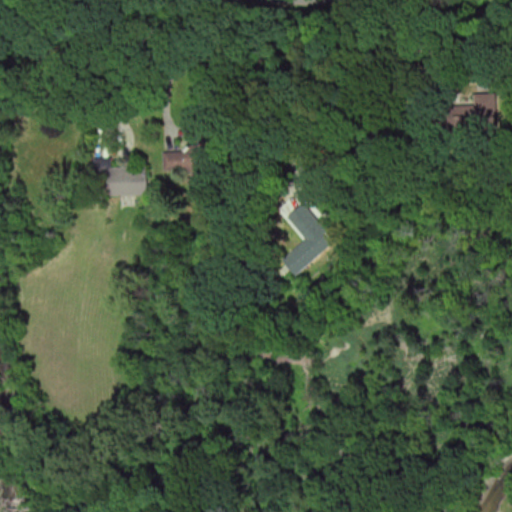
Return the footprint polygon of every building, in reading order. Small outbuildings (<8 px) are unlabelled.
[(475,93),(475,103),(451,104),(452,127),(499,126),(498,93),(475,93)] [(164,170),(209,169),(209,150),(164,150),(164,170)] [(20,189),(70,187),(69,166),(50,167),(49,153),(19,154),(20,189)] [(96,157),(96,187),(108,187),(108,195),(149,195),(148,167),(114,168),(114,157),(96,157)] [(329,220),(324,224),(316,216),(302,231),(327,254),(345,234),(329,220)]
